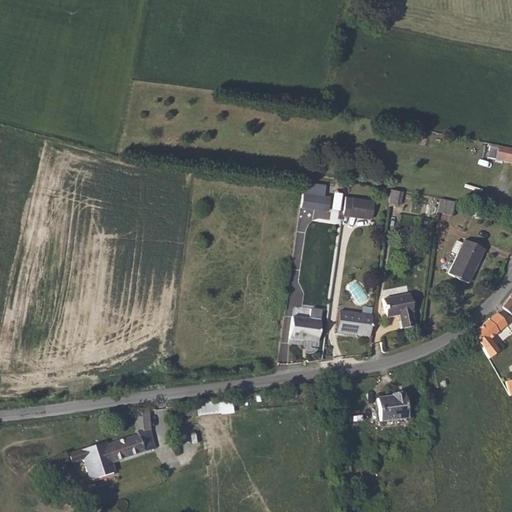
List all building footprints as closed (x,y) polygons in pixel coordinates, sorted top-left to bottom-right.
[(511,147),(492,143),(489,157),(511,161),(511,147)] [(402,203),(404,190),(391,188),(388,201),(402,203)] [(299,191),(298,205),(319,208),(321,194),(299,191)] [(321,194),(319,208),(325,208),(327,194),(321,194)] [(342,196),(340,210),(354,212),(354,213),(362,214),(364,198),(342,196)] [(354,212),(340,210),(340,214),(368,218),(371,199),(364,198),(362,214),(354,213),(354,212)] [(454,204),(440,201),(437,213),(451,216),(454,204)] [(448,274),(468,284),(484,251),(464,241),(448,274)] [(511,293),(500,307),(510,314),(511,311),(511,293)] [(382,300),(386,319),(398,316),(401,330),(414,328),(411,314),(412,313),(408,295),(382,300)] [(342,333),(368,336),(370,316),(337,312),(334,334),(342,335),(342,333)] [(504,325),(495,314),(471,334),(479,347),(487,360),(498,351),(488,340),(504,325)] [(288,337),(302,339),(302,337),(316,339),(319,320),(290,316),(288,337)] [(342,391),(334,392),(336,406),(344,405),(342,391)] [(376,398),(378,421),(404,417),(401,394),(390,395),(389,397),(376,398)] [(196,414),(220,413),(219,400),(195,401),(196,414)] [(95,446),(67,455),(70,464),(82,460),(90,481),(114,473),(111,463),(154,448),(149,430),(148,408),(134,409),(135,433),(137,433),(137,435),(104,446),(96,448),(95,446)] [(354,450),(347,450),(350,482),(358,481),(354,450)]
